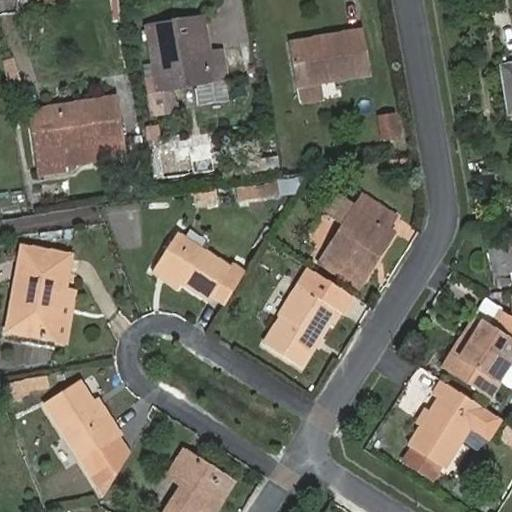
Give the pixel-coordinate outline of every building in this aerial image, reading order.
[(194,18),(142,26),(148,61),(149,72),(139,73),(141,86),(206,78),(201,54),(194,18)] [(362,73),(356,31),(281,44),(289,86),(293,85),(310,82),(362,73)] [(220,75),(216,52),(201,54),(206,78),(220,75)] [(149,72),(148,61),(137,63),(139,73),(149,72)] [(502,111),(511,109),(511,65),(495,68),(502,111)] [(310,82),(293,85),(295,100),(312,97),(310,82)] [(50,128),(26,131),(31,169),(58,165),(55,148),(112,140),(105,95),(47,105),(50,128)] [(47,105),(22,108),(26,131),(50,128),(47,105)] [(390,115),(372,119),(376,139),(394,136),(390,115)] [(112,140),(55,148),(58,165),(114,155),(112,140)] [(280,179),(281,196),(302,195),(301,178),(280,179)] [(273,185),(230,189),(231,201),(274,196),(273,185)] [(362,264),(383,233),(392,219),(359,198),(351,209),(331,196),(319,215),(339,228),(321,256),(342,270),(334,282),(354,294),(369,269),(367,268),(362,264)] [(390,237),(383,233),(362,264),(367,268),(369,269),(390,237)] [(500,245),(506,278),(511,277),(511,233),(499,235),(500,245)] [(221,306),(241,275),(229,268),(227,270),(175,236),(153,267),(206,302),(209,298),(221,306)] [(500,245),(483,248),(491,291),(507,287),(506,278),(500,245)] [(53,340),(57,290),(59,256),(12,250),(5,337),(53,340)] [(342,270),(321,256),(313,268),(334,282),(342,270)] [(301,371),(330,324),(327,315),(324,308),(311,274),(304,270),(258,344),(301,371)] [(327,315),(330,324),(347,297),(311,274),(324,308),(327,315)] [(68,292),(57,290),(53,340),(65,341),(68,292)] [(493,310),(484,322),(493,329),(502,315),(493,310)] [(453,354),(476,318),(471,314),(447,351),(453,354)] [(484,322),(476,318),(453,354),(447,351),(438,365),(485,395),(495,381),(492,377),(511,347),(511,321),(502,315),(493,329),(484,322)] [(36,378),(16,381),(17,391),(37,388),(36,378)] [(479,407),(437,380),(428,394),(434,399),(426,413),(431,416),(424,425),(419,422),(406,443),(407,444),(399,456),(432,478),(440,465),(441,466),(479,407)] [(80,382),(46,405),(102,498),(125,462),(111,439),(113,438),(106,424),(109,422),(100,408),(96,410),(80,382)] [(426,413),(419,422),(424,425),(431,416),(426,413)] [(508,438),(511,431),(511,427),(502,421),(496,430),(508,438)] [(207,511),(223,486),(199,471),(202,465),(185,453),(171,477),(183,485),(165,511),(207,511)] [(199,471),(223,486),(207,511),(215,511),(232,484),(202,465),(199,471)]
